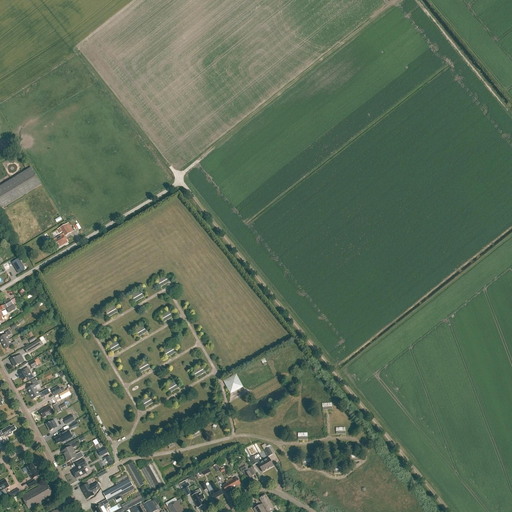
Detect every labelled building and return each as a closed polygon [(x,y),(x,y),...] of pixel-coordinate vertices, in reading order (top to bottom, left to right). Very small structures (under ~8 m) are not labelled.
[(0,209),(41,185),(31,168),(0,186),(0,209)] [(74,231),(68,223),(60,228),(64,234),(57,238),(51,241),(55,247),(57,246),(59,248),(68,242),(65,237),(72,232),(74,231)] [(12,263),(18,273),(25,269),(19,259),(12,263)] [(166,276),(157,281),(159,284),(168,279),(166,276)] [(140,291),(131,296),(133,299),(142,294),(140,291)] [(10,300),(10,299),(6,302),(5,302),(4,303),(6,305),(4,306),(5,309),(8,308),(13,305),(13,304),(10,300)] [(114,306),(105,311),(107,314),(116,309),(114,306)] [(169,311),(160,316),(162,319),(171,314),(169,311)] [(143,326),(134,331),(136,334),(145,329),(143,326)] [(0,340),(2,344),(9,340),(7,337),(11,334),(9,331),(5,334),(6,335),(0,337),(0,340)] [(40,339),(24,349),(27,354),(43,344),(40,339)] [(9,340),(2,344),(5,350),(12,346),(13,348),(17,345),(15,342),(11,344),(9,340)] [(117,341),(108,346),(110,350),(119,344),(117,341)] [(172,346),(163,351),(165,355),(174,349),(172,346)] [(22,363),(25,362),(21,355),(19,356),(16,358),(11,360),(15,367),(22,363)] [(38,359),(35,361),(29,364),(32,369),(38,365),(37,365),(40,363),(38,359)] [(146,361),(137,367),(139,370),(148,365),(146,361)] [(201,366),(192,371),(194,375),(203,369),(201,366)] [(25,372),(19,375),(23,381),(27,379),(28,381),(34,378),(30,371),(28,368),(24,370),(25,372)] [(236,374),(223,381),(230,394),(243,387),(236,374)] [(30,395),(37,391),(35,387),(39,385),(37,381),(33,384),(33,385),(27,389),(30,395)] [(175,381),(166,387),(168,390),(177,385),(175,381)] [(59,386),(52,390),(55,396),(65,391),(64,388),(61,390),(59,386)] [(48,389),(39,394),(37,391),(30,395),(33,400),(40,397),(41,399),(50,394),(48,389)] [(150,397),(141,402),(142,405),(151,400),(150,397)] [(57,404),(53,406),(58,414),(62,412),(57,404)] [(53,413),(50,406),(42,410),(42,411),(40,412),(43,418),(53,413)] [(56,420),(54,421),(54,420),(46,424),(50,431),(58,427),(57,426),(59,425),(56,420)] [(0,432),(0,438),(2,437),(4,436),(5,438),(13,434),(12,432),(16,430),(17,428),(15,426),(14,426),(11,427),(10,426),(0,432)] [(188,434),(191,438),(200,434),(197,429),(188,434)] [(72,437),(70,434),(69,431),(64,433),(58,436),(59,436),(54,439),(57,444),(61,442),(62,443),(64,442),(68,440),(72,437)] [(97,440),(101,448),(105,445),(100,438),(97,440)] [(64,454),(65,457),(74,452),(73,449),(78,446),(75,440),(67,444),(69,448),(61,452),(63,455),(64,454)] [(97,451),(101,457),(108,453),(105,447),(97,451)] [(254,456),(252,457),(251,456),(250,457),(245,448),(242,450),(249,461),(253,466),(258,463),(254,456)] [(267,449),(264,450),(267,456),(268,457),(273,455),(269,448),(267,449)] [(74,452),(65,457),(66,459),(66,460),(67,462),(75,458),(76,461),(84,457),(81,452),(76,455),(74,452)] [(263,461),(268,469),(273,466),(269,458),(263,461)] [(87,466),(84,460),(76,464),(79,468),(72,472),(74,475),(74,476),(75,477),(75,478),(76,478),(80,477),(87,473),(83,468),(87,466)] [(262,472),(268,469),(263,461),(258,464),(262,472)] [(143,485),(144,484),(133,462),(127,465),(128,466),(139,487),(143,485)] [(39,476),(32,463),(27,465),(28,466),(25,468),(30,477),(32,476),(33,479),(39,476)] [(144,468),(156,490),(163,487),(150,464),(144,468)] [(247,469),(245,465),(239,468),(242,472),(243,471),(246,477),(247,477),(250,482),(253,480),(251,476),(256,473),(253,467),(248,469),(248,468),(247,469)] [(229,480),(233,488),(240,484),(237,478),(233,480),(232,479),(229,480)] [(34,479),(27,483),(30,488),(36,484),(34,479)] [(109,503),(134,489),(132,486),(133,486),(130,479),(104,494),(108,500),(109,503)] [(8,485),(5,480),(0,482),(0,491),(6,488),(5,487),(8,485)] [(90,487),(88,484),(86,480),(82,482),(84,486),(81,488),(84,494),(99,485),(97,483),(90,487)] [(233,488),(229,480),(226,482),(227,484),(223,486),(226,492),(233,488)] [(210,494),(213,500),(221,495),(222,494),(220,490),(218,491),(213,482),(209,484),(214,491),(210,494)] [(45,486),(44,484),(22,497),(29,511),(26,511),(34,511),(32,509),(45,502),(48,500),(47,498),(53,495),(47,485),(45,486)] [(87,499),(94,495),(93,492),(100,488),(99,485),(84,494),(87,499)] [(184,489),(182,490),(185,497),(191,494),(190,493),(188,488),(184,489)] [(18,489),(12,492),(14,497),(21,493),(18,489)] [(202,493),(199,495),(198,493),(192,497),(195,501),(194,502),(195,504),(196,504),(198,508),(199,508),(200,508),(201,507),(201,506),(204,505),(202,500),(205,498),(202,493)] [(142,494),(113,507),(115,511),(120,511),(145,500),(142,494)] [(255,511),(273,511),(272,511),(272,510),(274,509),(266,495),(260,499),(262,504),(253,509),(255,511)] [(106,511),(103,506),(109,503),(107,500),(102,502),(98,505),(99,506),(93,509),(94,511),(106,511)] [(147,511),(154,511),(157,510),(151,500),(143,505),(147,511)] [(184,511),(178,501),(168,507),(170,511),(184,511)]
